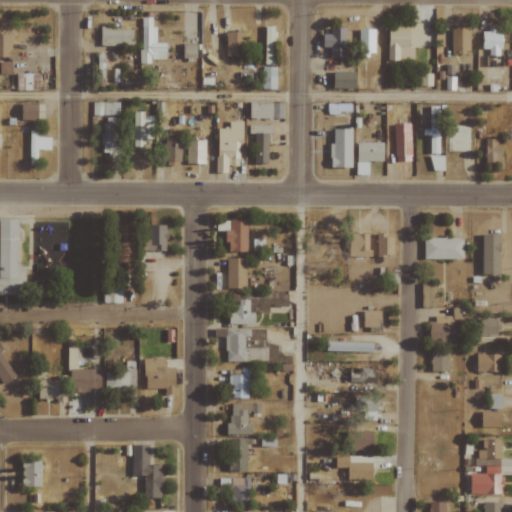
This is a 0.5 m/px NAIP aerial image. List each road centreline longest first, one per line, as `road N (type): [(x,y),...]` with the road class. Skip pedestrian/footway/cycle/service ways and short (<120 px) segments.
road 1 (residential): [(511,196),(0,195)]
road 2 (residential): [(408,511),(412,196)]
road 3 (residential): [(195,511),(196,196)]
road 4 (residential): [(0,314),(196,310)]
road 5 (residential): [(0,430),(196,427)]
road 6 (residential): [(70,196),(70,0)]
road 7 (residential): [(300,196),(300,0)]
